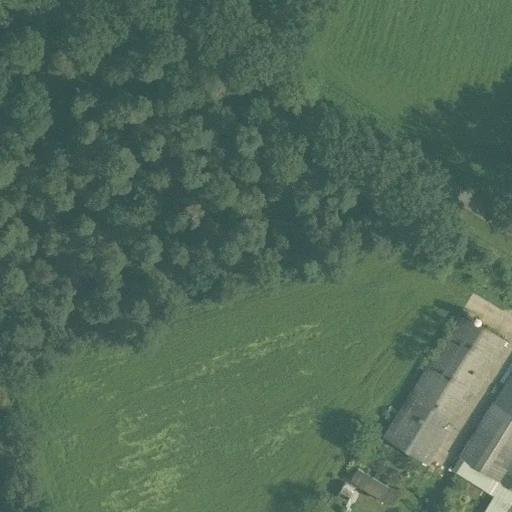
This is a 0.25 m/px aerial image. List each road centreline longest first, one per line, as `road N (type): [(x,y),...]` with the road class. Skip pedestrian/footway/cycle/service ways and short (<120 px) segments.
road 1 (tertiary): [(100,0),(159,18),(245,64),(511,226)]
road 2 (track): [(0,105),(66,0)]
